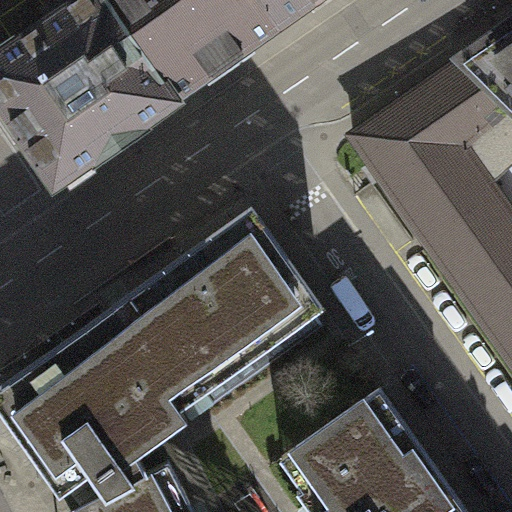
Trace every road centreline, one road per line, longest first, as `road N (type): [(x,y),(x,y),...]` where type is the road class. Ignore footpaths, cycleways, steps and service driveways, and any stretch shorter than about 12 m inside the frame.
road 1 (residential): [(245,119),(511,493)]
road 2 (residential): [(58,249),(245,119)]
road 3 (residential): [(245,119),(418,0)]
